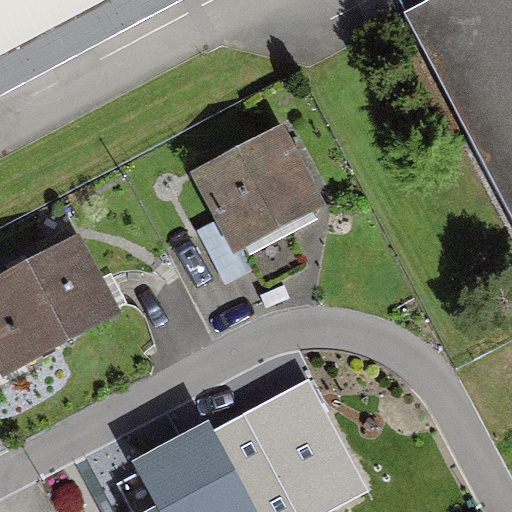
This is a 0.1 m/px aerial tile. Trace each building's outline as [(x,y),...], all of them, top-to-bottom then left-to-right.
[(0,0),(0,54),(103,0),(0,0)] [(511,0),(430,0),(398,17),(511,233),(511,0)] [(272,137),(199,175),(236,249),(310,211),(272,137)] [(0,372),(105,317),(67,245),(0,280),(0,372)] [(238,511),(200,438),(137,471),(158,511),(238,511)]
